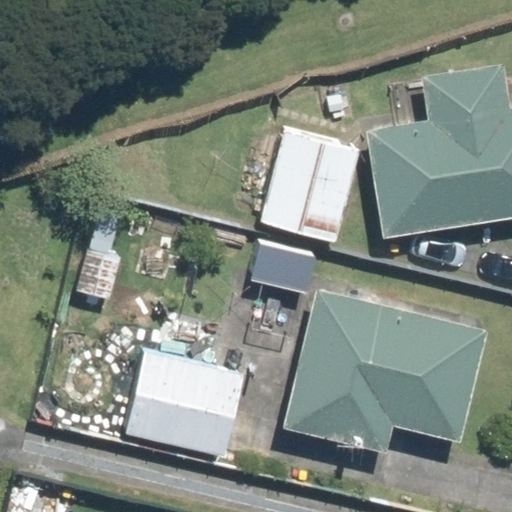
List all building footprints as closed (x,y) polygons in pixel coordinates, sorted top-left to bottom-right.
[(435,108),(372,116),(386,222),(511,205),(511,68),(510,50),(428,61),(435,108)] [(362,138),(286,119),(263,211),(366,237),(376,197),(348,190),(362,138)] [(165,289),(90,272),(82,310),(156,326),(165,289)] [(489,317),(320,277),(286,421),(395,447),(403,414),(463,428),(489,317)] [(238,323),(167,306),(160,338),(140,333),(120,422),(229,447),(248,364),(230,360),(238,323)]
